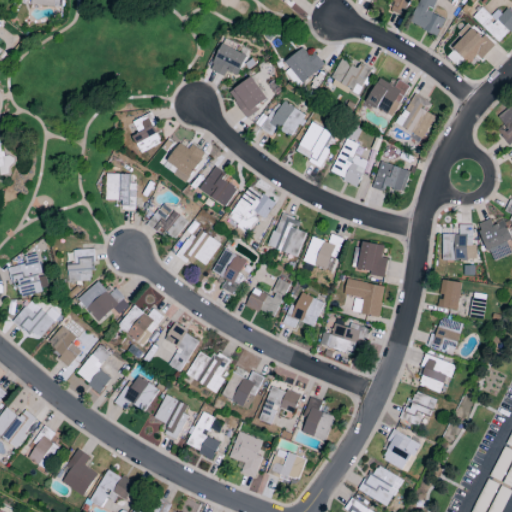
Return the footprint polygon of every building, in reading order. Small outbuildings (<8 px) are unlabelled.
[(390,0),(392,0),(389,12),(400,14),(403,0),(390,0)] [(435,0),(418,0),(409,24),(437,35),(444,18),(431,13),(435,0)] [(511,14),(504,6),(492,19),(480,8),(471,17),(498,43),(511,28),(511,14)] [(461,38),(452,49),(469,64),(476,56),(480,60),(492,47),(466,23),(457,34),(461,38)] [(209,70),(223,77),(226,71),(237,76),(246,56),(221,44),(209,70)] [(302,83),(324,65),(314,52),(308,56),(302,48),(285,62),(302,83)] [(329,83),(356,98),(370,69),(359,64),(357,68),(341,60),(329,83)] [(228,93),(245,117),(267,101),(250,77),(228,93)] [(393,87),(378,78),(364,102),(390,118),(408,86),(397,80),(393,87)] [(426,113),(431,103),(412,93),(395,125),(423,139),(435,117),(426,113)] [(278,131),(291,138),(304,114),(278,100),(262,130),(275,138),(278,131)] [(511,142),(511,104),(496,118),(503,126),(497,130),(509,145),(511,142)] [(137,133),(132,136),(140,153),(160,144),(153,126),(156,125),(150,113),(132,121),(137,133)] [(320,167),(329,148),(325,146),(331,134),(310,122),(293,153),(320,167)] [(179,140),(166,162),(177,168),(173,176),(187,183),(203,154),(179,140)] [(360,158),(364,148),(343,140),(330,175),(357,185),(367,160),(360,158)] [(371,188),(383,192),(385,186),(402,192),(409,172),(379,162),(371,188)] [(237,187),(229,183),(231,179),(213,167),(198,190),(224,207),(237,187)] [(129,175),(106,174),(105,200),(121,200),(121,210),(134,211),(135,184),(129,184),(129,175)] [(264,220),(274,203),(246,187),(227,219),(248,232),(257,216),(264,220)] [(511,215),(511,194),(503,212),(511,215)] [(171,242),(187,223),(163,203),(147,222),(171,242)] [(268,248),(297,257),(304,233),(297,230),(300,220),(278,214),(268,248)] [(511,254),(506,242),(511,239),(504,221),(492,226),(490,219),(476,224),(492,262),(511,254)] [(442,235),(441,260),(475,261),(476,246),(471,245),(472,226),(458,225),(458,235),(442,235)] [(204,266),(219,244),(197,229),(194,233),(186,227),(172,249),(191,262),(194,258),(204,266)] [(311,237),(302,262),(325,271),(334,248),(338,250),(342,240),(332,236),(329,244),(311,237)] [(383,277),(387,259),(381,258),(383,246),(362,242),(356,271),(383,277)] [(90,281),(90,271),(94,271),(93,250),(73,250),(73,266),(66,266),(67,282),(90,281)] [(224,279),(220,289),(232,294),(240,276),(239,275),(246,260),(222,250),(211,273),(224,279)] [(25,264),(10,268),(17,297),(48,289),(44,274),(41,275),(36,254),(24,257),(25,264)] [(287,283),(276,280),(271,296),(252,290),(246,307),(275,317),(287,283)] [(354,298),(351,313),(378,317),(384,287),(346,280),(343,296),(354,298)] [(461,283),(441,280),(436,307),(457,311),(461,283)] [(118,315),(129,305),(112,287),(107,292),(97,281),(77,300),(98,323),(112,309),(118,315)] [(282,325),(295,329),(297,322),(314,327),(322,302),(299,294),(295,307),(288,305),(282,325)] [(482,320),(484,299),(471,297),(469,318),(482,320)] [(54,320),(30,301),(14,321),(37,340),(54,320)] [(163,318),(152,309),(147,317),(133,306),(117,327),(140,346),(163,318)] [(461,324),(440,318),(435,335),(430,334),(426,347),(453,354),(461,324)] [(322,334),(319,346),(352,354),(358,330),(333,324),(330,336),(322,334)] [(67,368),(81,353),(71,344),(76,339),(61,326),(46,343),(60,355),(57,358),(67,368)] [(97,369),(108,355),(97,347),(75,375),(99,393),(110,379),(97,369)] [(215,393),(223,379),(219,377),(228,360),(215,352),(211,360),(198,352),(184,376),(215,393)] [(455,366),(424,354),(420,367),(424,368),(417,386),(444,396),(455,366)] [(248,409),(263,377),(249,371),(248,373),(234,367),(221,397),(248,409)] [(129,403),(143,412),(158,390),(137,377),(132,384),(128,381),(113,403),(124,410),(129,403)] [(258,421),(270,425),(277,407),(293,413),(299,396),(271,386),(258,421)] [(430,416),(435,399),(410,392),(401,421),(418,426),(422,413),(430,416)] [(187,406),(164,395),(153,419),(167,425),(163,434),(176,440),(187,416),(183,414),(187,406)] [(301,434),(325,441),(333,416),(318,411),(321,402),(308,398),(303,417),(305,418),(301,434)] [(0,414),(0,437),(16,448),(36,419),(24,411),(19,418),(5,408),(0,414)] [(185,446),(212,459),(219,443),(204,436),(213,418),(201,412),(185,446)] [(50,442),(55,433),(43,426),(33,444),(35,445),(27,459),(48,471),(61,449),(50,442)] [(403,450),(409,439),(394,431),(379,459),(402,470),(410,454),(403,450)] [(262,441),(237,432),(228,458),(243,464),(239,473),(254,479),(262,457),(256,455),(262,441)] [(306,460),(277,449),(267,472),(296,484),(306,460)] [(90,456),(75,450),(59,483),(84,496),(96,472),(85,467),(90,456)] [(402,480),(377,466),(372,476),(367,473),(357,491),(386,508),(402,480)] [(89,502),(100,507),(108,492),(125,500),(133,484),(106,469),(89,502)] [(152,509),(159,511),(165,511),(169,505),(157,499),(152,509)]
